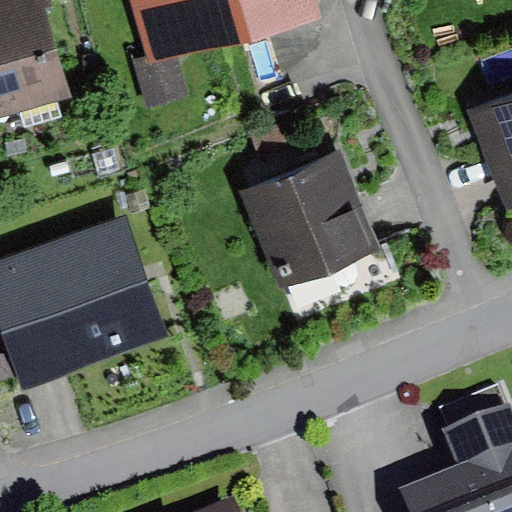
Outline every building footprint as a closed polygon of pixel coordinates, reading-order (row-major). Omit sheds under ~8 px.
[(0,0),(0,105),(68,84),(40,0),(0,0)] [(131,0),(148,52),(176,44),(312,0),(131,0)] [(176,44),(148,52),(134,56),(147,103),(190,91),(176,44)] [(511,85),(465,104),(506,205),(511,202),(511,85)] [(340,143),(240,182),(279,280),(379,240),(340,143)] [(125,207),(0,252),(0,309),(22,376),(168,326),(125,207)] [(511,511),(511,410),(501,384),(436,411),(459,467),(397,492),(405,511),(511,511)] [(242,511),(238,498),(202,511),(242,511)]
